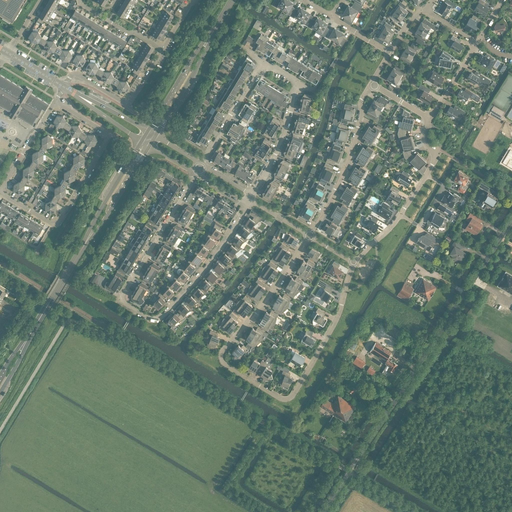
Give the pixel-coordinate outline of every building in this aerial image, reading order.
[(0,0),(0,14),(3,16),(2,18),(10,23),(11,21),(13,22),(22,7),(20,6),(23,0),(0,0)] [(134,4),(127,0),(125,0),(123,4),(131,8),(134,4)] [(283,9),(288,0),(281,0),(281,1),(279,0),(276,0),(273,5),(277,8),(278,6),(283,9)] [(291,7),(293,3),(288,0),(283,9),(288,11),(286,13),(290,16),(295,9),(291,7)] [(364,4),(363,4),(365,0),(355,0),(357,0),(354,4),(361,8),(364,4)] [(444,2),(439,11),(446,15),(451,6),(454,8),(456,4),(449,0),(446,0),(445,2),(444,2)] [(486,2),(484,1),(482,0),(479,0),(478,2),(479,2),(475,9),(484,15),(488,8),(484,5),(486,2)] [(408,11),(404,8),(406,5),(400,1),(398,4),(398,5),(395,9),(404,16),(407,13),(406,13),(408,11)] [(45,7),(53,12),(56,7),(48,2),(45,7)] [(131,8),(123,4),(120,8),(128,13),(131,8)] [(359,12),(361,8),(354,4),(352,8),(348,5),(345,10),(356,17),(359,12)] [(53,12),(45,7),(43,12),(50,16),(53,12)] [(300,7),(298,11),(295,9),(290,16),(294,18),(295,16),(300,19),(305,10),(300,7)] [(117,13),(125,18),(128,13),(120,8),(117,13)] [(390,13),(391,14),(389,17),(394,21),(396,18),(400,21),(402,19),(404,16),(395,9),(394,8),(390,13)] [(75,10),(71,18),(76,20),(80,13),(75,10)] [(310,13),(305,10),(300,19),(305,22),(304,24),(308,26),(312,19),(313,17),(309,15),(310,13)] [(351,25),(353,21),(356,17),(345,10),(342,15),(346,17),(344,21),(351,25)] [(174,15),(166,11),(163,16),(171,20),(174,15)] [(40,17),(47,21),(50,16),(43,12),(40,17)] [(80,23),(85,15),(80,13),(76,20),(80,23)] [(85,26),(90,18),(85,15),(80,23),(85,26)] [(161,20),(168,25),(171,20),(163,16),(161,20)] [(476,26),(477,27),(481,21),(473,16),(471,19),(470,18),(464,27),(469,30),(469,29),(473,31),(476,26)] [(90,29),(94,21),(90,18),(85,26),(90,29)] [(318,18),(315,21),(312,19),(308,26),(311,28),(313,27),(317,29),(323,21),(318,18)] [(505,27),(508,26),(507,23),(503,18),(500,20),(499,23),(497,22),(494,26),(496,31),(498,31),(499,31),(501,32),(503,30),(503,29),(505,28),(505,27)] [(168,25),(161,20),(158,25),(165,29),(168,25)] [(94,32),(99,24),(94,21),(90,29),(94,32)] [(317,29),(316,32),(320,35),(321,34),(325,36),(329,30),(325,27),(328,24),(323,21),(317,29)] [(438,27),(428,21),(426,24),(422,22),(421,24),(420,24),(418,27),(428,33),(431,28),(436,31),(438,27)] [(394,31),(390,29),(392,26),(386,22),(384,25),(384,26),(381,31),(391,37),(393,33),(394,31)] [(99,24),(94,32),(99,34),(103,27),(99,24)] [(165,29),(158,25),(155,29),(163,34),(165,29)] [(103,27),(99,34),(103,37),(108,29),(103,27)] [(428,33),(418,27),(416,30),(417,30),(415,32),(417,33),(416,35),(418,37),(418,38),(416,41),(423,45),(425,42),(424,41),(425,38),(428,33)] [(329,39),(330,37),(334,40),(340,31),(335,28),(332,32),(329,30),(325,36),(329,39)] [(108,29),(103,37),(108,40),(113,32),(108,29)] [(152,34),(160,39),(163,34),(155,29),(152,34)] [(29,36),(32,42),(38,31),(32,31),(29,36)] [(41,37),(38,31),(32,42),(38,42),(39,42),(41,37)] [(338,44),(342,47),(346,40),(342,38),(345,34),(340,31),(334,40),(339,43),(338,44)] [(378,36),(376,34),(374,35),(372,38),(381,43),(383,39),(388,42),(389,40),(391,37),(381,31),(378,36)] [(113,32),(108,40),(113,43),(117,35),(113,32)] [(261,51),(262,51),(267,41),(269,38),(264,35),(261,34),(258,40),(260,41),(257,47),(256,47),(262,50),(261,51)] [(117,35),(113,43),(117,46),(122,38),(117,35)] [(459,52),(463,46),(457,42),(459,39),(453,35),(451,39),(454,41),(451,47),(459,52)] [(48,40),(41,37),(39,42),(45,45),(48,40)] [(122,49),(127,41),(122,38),(117,46),(122,49)] [(54,41),(48,40),(45,45),(44,46),(48,51),(54,41)] [(57,46),(54,41),(48,51),(54,51),(57,46)] [(267,41),(262,51),(267,54),(267,53),(271,48),(273,49),(276,44),(277,43),(274,42),(272,41),(267,41)] [(155,47),(147,43),(144,48),(152,52),(155,47)] [(279,46),(276,44),(273,49),(276,51),(272,56),(277,60),(283,51),(278,47),(279,46)] [(406,47),(404,50),(414,56),(417,51),(419,52),(421,48),(417,45),(416,46),(414,45),(412,47),(408,45),(407,47),(406,47)] [(63,50),(57,46),(54,51),(60,55),(63,50)] [(141,52),(149,57),(152,52),(144,48),(141,52)] [(69,50),(63,50),(60,55),(63,61),(69,50)] [(72,55),(69,50),(63,61),(69,61),(72,55)] [(402,53),(403,53),(401,55),(406,58),(404,61),(410,64),(411,61),(414,56),(404,50),(402,53)] [(446,67),(450,68),(451,67),(452,60),(450,60),(452,55),(443,50),(439,56),(440,57),(439,64),(446,66),(446,67)] [(289,52),(288,54),(283,51),(277,60),(283,63),(286,57),(288,59),(292,53),(289,52)] [(149,57),(141,52),(138,57),(146,62),(149,57)] [(293,57),(294,55),(292,53),(288,59),(291,60),(288,66),(287,66),(292,69),(298,60),(293,57)] [(73,60),(76,65),(83,55),(76,54),(73,60)] [(482,54),(478,61),(482,63),(481,65),(485,67),(486,66),(490,68),(494,62),(495,63),(497,60),(491,56),(489,59),(482,54)] [(86,60),(83,55),(76,65),(83,65),(86,67),(89,62),(88,60),(86,60)] [(146,62),(138,57),(135,61),(143,66),(146,62)] [(252,61),(247,57),(242,66),(249,70),(252,72),(254,70),(249,66),(252,61)] [(307,62),(304,61),(303,63),(298,60),(292,69),(293,70),(293,69),(298,72),(301,66),(304,68),(307,63),(307,62)] [(132,66),(140,71),(143,66),(135,61),(132,66)] [(96,62),(89,62),(86,67),(89,73),(96,62)] [(95,73),(96,73),(99,68),(96,62),(89,73),(95,73)] [(308,79),(315,67),(310,64),(310,63),(307,62),(307,63),(304,68),(306,69),(303,75),(308,78),(307,79),(308,79)] [(246,76),(247,76),(248,76),(246,75),(249,70),(242,66),(239,70),(246,75),(246,76)] [(320,70),(315,67),(308,79),(308,78),(313,82),(314,81),(313,81),(317,76),(320,77),(321,75),(323,77),(326,72),(321,69),(320,70)] [(96,73),(102,76),(105,71),(99,68),(96,73)] [(405,71),(400,68),(398,71),(394,68),(393,70),(392,70),(390,73),(400,79),(403,74),(404,74),(405,71)] [(443,78),(440,76),(442,73),(434,68),(432,72),(433,72),(429,79),(439,86),(443,78)] [(243,80),(244,81),(245,80),(244,79),(246,76),(246,75),(239,70),(236,75),(244,80),(243,80)] [(102,77),(105,82),(111,72),(105,71),(102,76),(102,77)] [(111,82),(114,77),(111,72),(105,82),(111,82)] [(471,72),(467,78),(472,81),(471,82),(475,84),(475,83),(476,83),(479,79),(483,81),(484,79),(489,83),(491,80),(480,73),(479,76),(471,72)] [(388,76),(389,77),(387,79),(392,81),(390,84),(396,87),(398,84),(397,84),(400,79),(390,73),(388,76)] [(49,104),(36,96),(31,93),(33,90),(26,86),(24,89),(0,74),(0,105),(10,112),(9,115),(15,119),(17,116),(32,125),(42,109),(45,111),(49,104)] [(240,85),(241,86),(242,85),(241,84),(243,80),(244,80),(236,75),(233,80),(241,84),(240,85)] [(111,82),(117,86),(120,81),(114,77),(111,82)] [(238,89),(240,85),(241,84),(233,80),(231,78),(228,83),(230,84),(238,89),(239,90),(239,89),(238,89)] [(117,86),(120,92),(127,81),(120,81),(117,86)] [(126,92),(129,87),(130,87),(127,81),(120,92),(126,92)] [(261,95),(262,93),(268,84),(262,81),(263,81),(260,85),(257,84),(253,90),(261,95)] [(235,94),(236,95),(236,94),(235,93),(238,89),(230,84),(228,89),(235,93),(235,94)] [(273,85),(272,87),(268,84),(262,93),(267,96),(273,87),(274,86),(273,85)] [(433,96),(428,93),(430,89),(421,84),(419,87),(424,90),(419,98),(428,104),(433,96)] [(278,90),(279,89),(278,88),(277,89),(273,87),(267,96),(272,99),(277,90),(278,90)] [(232,99),(233,99),(234,99),(232,98),(235,94),(235,93),(228,89),(226,88),(223,92),(232,98),(232,99)] [(458,94),(457,95),(461,98),(460,99),(464,101),(465,100),(466,101),(468,96),(472,99),(473,97),(478,100),(480,97),(470,91),(468,94),(461,89),(460,90),(459,90),(457,93),(458,94)] [(282,92),(283,91),(282,91),(281,92),(278,90),(277,90),(272,99),(276,101),(282,92)] [(231,103),(230,102),(232,99),(232,98),(223,92),(220,97),(230,103),(231,103)] [(282,92),(276,101),(275,103),(280,106),(279,108),(282,110),(285,112),(287,104),(286,103),(287,102),(284,100),(287,96),(282,92)] [(301,99),(301,100),(301,103),(310,105),(312,99),(312,95),(305,93),(304,94),(305,94),(304,97),(302,97),(301,97),(301,98),(300,98),(300,99),(301,99)] [(373,102),(371,105),(381,111),(384,106),(385,106),(388,100),(381,96),(377,101),(374,100),(373,102)] [(233,105),(231,103),(230,103),(220,97),(215,105),(217,106),(222,110),(226,104),(231,107),(233,105)] [(353,105),(344,102),(344,101),(338,99),(337,102),(344,103),(342,112),(354,115),(355,110),(354,110),(354,108),(353,108),(353,105)] [(246,103),(242,108),(252,114),(255,109),(257,111),(259,108),(252,103),(250,106),(246,103)] [(309,111),(310,105),(301,103),(300,106),(299,106),(299,107),(298,107),(298,108),(299,108),(299,109),(301,109),(301,110),(302,110),(301,113),(300,113),(308,115),(309,111)] [(369,108),(368,110),(372,113),(371,116),(376,119),(378,116),(381,111),(371,105),(369,108)] [(506,112),(494,105),(489,113),(501,120),(506,112)] [(209,112),(212,114),(212,115),(220,119),(223,121),(224,119),(219,115),(222,110),(217,106),(215,109),(212,107),(209,112)] [(450,106),(446,113),(451,115),(450,117),(454,119),(454,118),(455,118),(458,114),(461,116),(462,114),(464,115),(465,112),(459,108),(458,111),(450,106)] [(242,109),(239,114),(244,116),(242,119),(249,123),(253,115),(252,114),(242,108),(242,109)] [(410,113),(404,109),(402,116),(404,116),(402,122),(413,124),(414,120),(413,119),(414,118),(409,117),(409,113),(410,113)] [(352,120),(352,119),(354,115),(342,112),(339,121),(346,122),(347,119),(352,120)] [(54,121),(57,126),(63,116),(57,115),(54,121)] [(217,125),(218,124),(217,124),(220,119),(212,115),(209,119),(217,124),(216,125),(217,125)] [(57,126),(63,126),(66,121),(63,116),(57,126)] [(308,123),(309,119),(299,116),(300,117),(299,120),(298,119),(298,120),(296,119),(296,120),(295,120),(295,121),(295,122),(296,122),(295,125),(304,128),(304,127),(307,128),(309,124),(308,123)] [(280,126),(280,125),(278,125),(279,124),(278,124),(280,121),(281,121),(274,117),(272,120),(270,123),(269,125),(277,130),(278,128),(279,128),(280,127),(280,126)] [(214,129),(215,130),(215,129),(214,128),(216,125),(217,124),(209,119),(206,124),(214,128),(214,129)] [(63,126),(69,130),(72,125),(66,121),(63,126)] [(211,134),(212,135),(212,134),(211,133),(214,129),(214,128),(206,124),(204,122),(201,127),(211,133),(211,134)] [(230,127),(240,133),(242,130),(244,131),(247,126),(240,122),(238,125),(234,123),(234,122),(231,127),(230,127)] [(406,129),(411,130),(411,129),(413,124),(402,122),(401,127),(399,127),(398,133),(404,133),(406,129)] [(348,136),(349,131),(349,129),(344,128),(345,125),(339,123),(338,126),(340,127),(338,132),(338,133),(348,136)] [(27,134),(22,131),(22,130),(22,131),(17,128),(17,127),(12,124),(11,124),(12,125),(9,129),(8,129),(9,130),(6,134),(6,133),(6,134),(4,138),(3,138),(0,143),(0,144),(0,143),(5,146),(5,147),(6,147),(11,150),(10,150),(11,150),(16,153),(16,152),(19,148),(21,144),(22,144),(22,143),(24,139),(27,134),(28,134),(27,134)] [(69,130),(72,136),(79,125),(73,125),(72,125),(69,130)] [(72,136),(79,136),(82,131),(82,130),(79,125),(72,136)] [(267,128),(265,131),(263,134),(270,138),(270,137),(271,135),(272,135),(274,135),(274,136),(275,136),(275,135),(276,135),(276,134),(275,134),(275,133),(277,130),(269,125),(267,128)] [(294,135),(293,135),(301,138),(302,134),(304,128),(295,125),(294,128),(293,128),(292,129),(292,130),(293,131),(294,131),(294,132),(295,132),(294,135)] [(381,129),(382,127),(377,125),(376,126),(374,129),(369,126),(369,127),(368,127),(365,131),(375,136),(376,137),(381,129)] [(206,137),(209,139),(210,138),(209,137),(211,134),(211,133),(201,127),(198,132),(201,133),(206,136),(206,137)] [(242,135),(240,133),(230,127),(230,128),(227,133),(228,133),(233,137),(230,142),(235,145),(239,139),(239,140),(242,135)] [(79,136),(85,140),(88,135),(82,131),(79,136)] [(371,146),(376,137),(375,136),(365,131),(363,135),(364,135),(363,137),(367,139),(366,142),(371,146)] [(334,141),(340,143),(341,140),(346,141),(346,140),(347,140),(348,136),(338,133),(338,132),(336,132),(334,141)] [(187,133),(184,137),(190,141),(193,136),(187,133)] [(202,144),(206,137),(206,136),(201,133),(196,142),(201,145),(200,146),(205,150),(206,150),(205,149),(207,147),(202,144)] [(413,142),(412,137),(411,137),(411,136),(406,138),(404,133),(398,133),(399,140),(401,139),(403,145),(413,142)] [(85,140),(88,145),(94,134),(88,134),(88,135),(85,140)] [(97,140),(94,134),(88,145),(94,145),(97,140)] [(48,135),(42,138),(53,144),(53,138),(48,135)] [(288,144),(287,147),(296,150),(299,152),(303,140),(293,137),(291,142),(289,141),(288,141),(288,142),(287,142),(287,143),(288,143),(288,144)] [(42,144),(47,147),(53,144),(42,138),(42,144)] [(272,142),(265,138),(263,141),(261,144),(262,144),(260,147),(268,152),(270,149),(271,149),(272,148),(272,147),(271,147),(271,146),(270,146),(270,145),(269,145),(271,142),(272,142)] [(409,149),(414,148),(414,147),(414,146),(413,142),(403,145),(404,150),(403,151),(405,157),(410,154),(409,149)] [(339,145),(333,143),(330,152),(342,156),(343,152),(342,152),(343,150),(338,148),(339,145)] [(42,144),(39,150),(44,154),(47,147),(42,144)] [(267,154),(266,154),(268,152),(260,147),(258,145),(255,149),(255,150),(256,152),(255,155),(262,159),(261,159),(263,156),(264,156),(265,157),(266,157),(267,156),(267,155),(267,154)] [(284,151),(284,152),(285,152),(286,153),(287,154),(285,157),(285,156),(285,157),(292,160),(293,156),(296,150),(287,147),(286,150),(285,150),(284,150),(284,151)] [(369,147),(368,149),(363,147),(362,148),(359,152),(370,158),(375,150),(369,147)] [(511,148),(510,148),(503,161),(511,166),(511,148)] [(44,154),(39,150),(38,150),(33,153),(43,160),(44,154)] [(216,162),(219,164),(224,156),(221,154),(218,152),(216,150),(212,157),(215,158),(214,159),(215,159),(214,161),(214,162),(215,162),(215,163),(215,162),(216,162)] [(340,161),(342,156),(330,152),(326,161),(334,164),(334,163),(335,164),(336,161),(339,162),(339,160),(340,161)] [(357,156),(357,157),(361,160),(359,163),(365,166),(370,158),(359,152),(357,156)] [(38,163),(43,160),(33,153),(33,160),(38,163)] [(409,162),(411,161),(415,165),(422,157),(419,154),(418,154),(417,153),(414,157),(410,154),(405,157),(409,162)] [(84,163),(85,157),(79,154),(74,157),(84,163)] [(304,155),(300,165),(304,167),(308,156),(304,155)] [(224,156),(219,164),(224,167),(229,158),(224,156)] [(74,163),(79,166),(84,163),(74,157),(74,163)] [(426,168),(426,169),(422,166),(426,162),(425,161),(425,160),(422,157),(415,165),(419,169),(418,170),(423,175),(426,168)] [(234,162),(232,160),(229,158),(224,167),(227,168),(227,169),(226,169),(227,169),(227,170),(228,170),(229,170),(230,168),(230,169),(231,168),(233,169),(233,170),(237,163),(234,162)] [(291,167),(292,164),(283,159),(283,160),(284,160),(282,163),(281,163),(280,162),(279,162),(279,163),(278,163),(278,164),(279,165),(277,168),(286,172),(289,166),(291,167)] [(33,160),(29,166),(34,169),(38,163),(33,160)] [(246,166),(238,161),(237,163),(233,170),(236,171),(235,172),(236,172),(235,173),(235,174),(235,175),(236,175),(237,175),(240,176),(245,168),(246,166)] [(75,172),(79,166),(74,163),(70,169),(75,172)] [(334,177),(335,172),(335,171),(330,168),(332,165),(326,163),(322,171),(334,177)] [(34,169),(29,166),(23,169),(34,175),(34,169)] [(355,168),(352,172),(363,178),(368,170),(362,167),(360,170),(356,167),(355,168)] [(245,168),(240,176),(245,179),(250,171),(245,168)] [(274,173),(275,173),(276,174),(277,175),(275,178),(275,177),(274,177),(282,181),(283,178),(286,172),(277,168),(276,171),(275,171),(274,171),(274,172),(274,173)] [(23,169),(23,175),(24,175),(29,178),(34,175),(23,169)] [(75,173),(75,172),(70,169),(65,172),(75,179),(75,173)] [(161,174),(169,179),(171,180),(173,176),(162,170),(161,169),(160,169),(160,170),(159,170),(156,176),(159,178),(161,174)] [(408,178),(408,177),(410,174),(403,170),(401,173),(398,171),(393,179),(407,187),(411,181),(408,178)] [(464,175),(459,170),(457,174),(457,175),(457,176),(456,176),(455,178),(455,179),(462,183),(458,190),(464,193),(468,187),(464,184),(466,181),(467,182),(469,179),(468,178),(464,175)] [(253,173),(250,171),(245,179),(248,181),(248,182),(248,183),(249,183),(250,183),(250,182),(251,181),(252,181),(254,182),(254,183),(258,176),(256,174),(253,173)] [(331,181),(334,177),(322,171),(318,180),(324,183),(325,180),(330,182),(331,181)] [(64,179),(69,182),(70,182),(75,179),(65,172),(64,179)] [(350,176),(349,177),(354,180),(352,183),(358,186),(363,178),(352,172),(350,176)] [(24,175),(20,181),(25,184),(29,178),(24,175)] [(166,184),(169,186),(177,190),(179,188),(180,188),(180,187),(181,187),(181,186),(180,186),(180,185),(179,185),(181,181),(173,176),(171,180),(169,179),(166,184)] [(65,188),(69,182),(64,179),(61,185),(65,188)] [(268,185),(266,188),(275,193),(278,188),(278,187),(280,184),(273,180),(273,181),(272,184),(271,183),(271,184),(269,183),(268,183),(268,184),(267,184),(267,185),(268,185)] [(25,184),(20,181),(14,184),(25,191),(25,184)] [(314,181),(310,189),(313,190),(316,192),(324,196),(326,192),(325,192),(326,190),(321,188),(323,185),(317,182),(314,181)] [(14,184),(14,191),(19,194),(25,191),(14,184)] [(66,188),(65,188),(61,185),(55,188),(66,194),(66,188)] [(191,192),(192,192),(193,193),(196,195),(199,196),(204,188),(201,187),(201,186),(201,185),(200,185),(199,185),(198,187),(195,185),(191,192)] [(400,190),(392,185),(389,191),(391,192),(385,201),(392,205),(394,202),(397,204),(398,203),(400,200),(399,200),(402,196),(398,193),(400,190)] [(177,190),(169,186),(166,190),(174,195),(177,190)] [(346,187),(343,191),(353,197),(356,192),(357,193),(359,190),(354,186),(352,189),(347,186),(346,187)] [(479,204),(478,205),(484,209),(487,204),(492,207),(494,203),(493,203),(495,201),(496,201),(498,198),(494,196),(496,193),(495,192),(493,191),(493,190),(489,187),(487,191),(488,192),(482,201),(482,200),(479,204)] [(55,188),(55,192),(55,194),(60,197),(66,194),(55,188)] [(204,188),(199,196),(204,199),(209,191),(204,188)] [(263,192),(263,193),(265,194),(264,194),(265,195),(263,198),(263,197),(269,202),(271,199),(275,193),(266,188),(265,191),(264,191),(263,191),(263,192)] [(174,195),(166,190),(164,194),(172,199),(174,195)] [(313,190),(308,199),(314,202),(316,199),(320,201),(321,200),(322,200),(324,196),(316,192),(313,190)] [(212,193),(209,191),(204,199),(207,201),(206,201),(209,203),(212,204),(216,197),(213,196),(214,194),(214,193),(213,193),(213,192),(212,192),(212,193)] [(343,191),(343,192),(341,195),(342,196),(341,197),(345,200),(344,202),(349,206),(351,203),(350,202),(353,197),(343,191)] [(451,207),(455,201),(456,202),(460,196),(454,193),(453,195),(449,192),(447,196),(444,195),(441,201),(451,207)] [(55,194),(51,200),(56,203),(60,197),(55,194)] [(172,199),(164,194),(161,199),(169,204),(172,199)] [(220,198),(219,199),(216,197),(212,204),(214,206),(217,208),(217,207),(220,209),(225,201),(222,199),(222,198),(221,197),(220,198)] [(169,204),(161,199),(158,203),(166,208),(169,204)] [(51,200),(46,203),(56,210),(56,204),(56,203),(51,200)] [(225,201),(220,209),(225,212),(230,204),(225,201)] [(315,211),(316,210),(311,207),(313,204),(307,201),(303,209),(304,210),(314,215),(316,211),(315,211)] [(391,214),(391,213),(392,211),(388,209),(390,205),(383,201),(381,205),(380,204),(376,210),(378,212),(377,213),(387,219),(388,217),(389,217),(391,214)] [(46,203),(46,210),(51,213),(56,210),(46,203)] [(166,208),(158,203),(156,207),(164,212),(166,208)] [(440,203),(437,208),(443,212),(446,207),(440,203)] [(7,204),(2,211),(7,214),(11,207),(7,204)] [(233,206),(230,204),(225,212),(228,214),(230,216),(233,217),(237,210),(234,208),(235,207),(235,206),(234,205),(233,205),(233,206)] [(183,210),(182,213),(190,218),(193,212),(195,209),(188,205),(186,208),(185,208),(184,207),(183,208),(183,209),(183,210)] [(337,206),(334,210),(345,216),(350,208),(344,205),(342,208),(338,205),(337,206)] [(11,207),(7,214),(11,217),(16,209),(11,207)] [(164,212),(156,207),(153,212),(161,217),(164,212)] [(16,209),(11,217),(16,220),(20,212),(16,209)] [(304,210),(303,209),(298,217),(303,220),(305,217),(310,220),(310,219),(311,219),(314,215),(304,210)] [(246,219),(243,223),(248,226),(251,228),(263,217),(251,210),(249,214),(254,217),(252,219),(249,217),(248,220),(246,219)] [(332,214),(331,216),(336,218),(334,221),(340,225),(345,216),(334,210),(332,214)] [(20,212),(16,220),(14,222),(19,225),(25,215),(20,212)] [(151,214),(148,220),(155,224),(157,221),(158,222),(159,222),(160,221),(160,220),(159,220),(161,217),(153,212),(151,215),(151,214)] [(444,218),(440,215),(440,214),(438,214),(435,212),(433,217),(432,219),(435,220),(433,224),(439,228),(439,227),(445,227),(445,223),(442,221),(444,218)] [(476,234),(482,224),(475,219),(477,216),(471,212),(468,218),(471,220),(468,225),(467,226),(473,230),(472,232),(476,234)] [(178,217),(179,218),(180,218),(178,222),(185,226),(186,223),(187,223),(190,218),(182,213),(180,215),(179,215),(178,215),(178,216),(178,217)] [(25,215),(19,225),(24,228),(25,225),(30,218),(25,215)] [(366,225),(365,227),(374,232),(379,225),(376,223),(378,220),(373,217),(371,220),(366,217),(364,220),(364,222),(364,224),(366,225)] [(30,218),(25,225),(30,228),(34,221),(30,218)] [(34,231),(39,223),(34,221),(30,228),(34,231)] [(219,239),(222,235),(220,234),(221,231),(219,230),(222,225),(216,221),(211,234),(215,236),(214,236),(219,239)] [(147,222),(145,225),(143,227),(144,227),(142,230),(150,235),(152,232),(153,232),(154,232),(154,231),(154,230),(153,230),(152,229),(154,226),(147,222)] [(34,231),(34,232),(33,234),(37,237),(39,234),(41,236),(45,230),(42,228),(44,226),(39,223),(34,231)] [(334,235),(334,234),(336,236),(341,228),(333,223),(331,226),(327,223),(326,224),(322,228),(325,231),(326,230),(334,235)] [(171,229),(172,229),(170,232),(178,237),(182,231),(183,228),(176,224),(174,228),(173,227),(172,227),(171,227),(171,228),(171,229)] [(240,228),(237,232),(242,235),(245,237),(254,229),(251,228),(248,226),(246,228),(244,227),(242,229),(240,228)] [(137,233),(139,235),(147,239),(150,235),(142,230),(139,229),(137,233)] [(167,237),(168,238),(166,241),(173,245),(175,242),(178,237),(170,232),(168,235),(167,234),(167,235),(166,235),(166,236),(167,237)] [(213,248),(216,244),(213,243),(215,240),(213,239),(214,236),(215,236),(211,234),(209,232),(205,242),(205,243),(208,245),(210,246),(213,248)] [(298,239),(287,232),(286,232),(286,233),(285,238),(283,242),(289,245),(291,242),(295,245),(298,239)] [(353,245),(358,247),(358,246),(359,247),(362,241),(361,240),(362,239),(361,238),(363,235),(357,232),(355,235),(355,234),(350,241),(354,243),(353,245)] [(137,239),(145,244),(147,239),(139,235),(137,239)] [(234,237),(231,241),(236,244),(239,246),(245,241),(247,243),(250,241),(248,239),(245,237),(242,235),(240,238),(238,236),(236,238),(234,237)] [(438,239),(431,235),(429,238),(423,235),(418,238),(419,238),(416,242),(421,245),(421,246),(423,247),(424,247),(429,249),(431,246),(432,246),(434,242),(435,243),(436,243),(435,242),(438,239)] [(134,243),(142,248),(145,244),(137,239),(134,243)] [(205,243),(205,242),(203,241),(199,251),(202,254),(204,255),(206,257),(209,253),(207,252),(209,249),(208,249),(210,246),(208,245),(205,243)] [(462,251),(463,249),(461,248),(463,245),(455,241),(452,246),(454,248),(451,253),(454,255),(453,257),(457,259),(458,258),(461,260),(462,258),(463,258),(465,255),(464,254),(465,253),(462,251)] [(132,248),(140,253),(142,248),(134,243),(132,248)] [(160,248),(158,251),(167,256),(170,251),(170,250),(172,248),(165,243),(163,247),(161,246),(160,246),(160,247),(159,247),(159,248),(160,248)] [(288,247),(282,243),(280,246),(276,250),(275,250),(278,252),(286,258),(290,252),(286,250),(288,247)] [(228,246),(225,250),(229,253),(230,253),(233,255),(242,248),(239,246),(236,244),(234,247),(231,245),(230,247),(228,246)] [(312,255),(311,258),(310,258),(317,262),(318,259),(317,258),(320,253),(311,247),(308,253),(312,255)] [(129,252),(137,257),(140,253),(132,248),(129,252)] [(199,251),(196,249),(192,260),(195,262),(199,266),(202,262),(200,260),(202,258),(204,255),(202,254),(199,251)] [(155,256),(157,257),(154,260),(161,265),(163,262),(167,256),(158,251),(157,254),(156,254),(155,254),(155,255),(155,256)] [(126,256),(134,261),(137,257),(129,252),(126,256)] [(272,259),(277,263),(278,263),(277,263),(279,260),(283,263),(286,258),(278,252),(275,257),(274,256),(272,259)] [(221,254),(218,258),(223,262),(226,264),(236,257),(233,255),(230,253),(229,253),(228,255),(225,254),(223,256),(221,254)] [(121,260),(132,266),(134,261),(126,256),(124,255),(121,260)] [(192,274),(195,271),(193,269),(195,267),(193,265),(195,262),(192,260),(190,258),(185,268),(188,271),(192,274)] [(130,269),(132,266),(121,260),(121,259),(120,260),(118,263),(118,264),(120,265),(120,266),(118,269),(125,273),(127,270),(129,271),(130,271),(130,270),(131,270),(131,269),(130,269)] [(309,260),(308,263),(304,260),(300,266),(309,271),(312,266),(313,267),(315,263),(309,260)] [(264,268),(263,267),(263,268),(274,276),(278,270),(274,268),(276,265),(276,266),(276,265),(270,261),(268,264),(264,268)] [(338,268),(340,265),(334,261),(332,265),(333,266),(329,272),(332,274),(331,275),(332,277),(336,279),(337,279),(338,277),(339,278),(340,276),(341,276),(341,275),(342,275),(342,274),(342,273),(343,271),(338,268)] [(220,273),(229,266),(226,264),(223,262),(221,264),(219,262),(217,265),(215,263),(212,267),(216,270),(217,270),(220,273)] [(153,263),(151,266),(150,265),(149,265),(148,265),(148,266),(148,267),(148,268),(147,270),(155,275),(158,270),(160,267),(153,263)] [(185,283),(188,279),(186,277),(188,275),(186,273),(188,271),(185,268),(183,266),(181,269),(180,269),(178,269),(177,270),(177,271),(178,273),(179,273),(179,274),(178,276),(181,279),(185,283)] [(312,273),(309,271),(300,266),(297,271),(301,273),(300,276),(299,276),(305,280),(307,277),(312,273)] [(263,268),(261,274),(259,277),(265,281),(266,281),(265,280),(267,278),(271,281),(274,276),(263,268)] [(143,275),(144,275),(145,276),(143,280),(150,284),(152,281),(155,275),(147,270),(145,273),(144,273),(143,273),(143,274),(143,275)] [(208,271),(205,275),(210,279),(213,281),(222,275),(220,273),(217,270),(216,270),(215,273),(212,271),(210,273),(208,271)] [(123,280),(122,279),(124,275),(117,271),(115,274),(112,280),(120,285),(122,282),(123,282),(124,282),(124,281),(124,280),(123,280)] [(511,294),(511,274),(506,271),(497,285),(511,294)] [(178,291),(181,287),(179,286),(181,283),(179,281),(181,279),(178,276),(176,274),(171,284),(174,287),(178,291)] [(302,284),(304,281),(297,277),(297,278),(296,280),(292,278),(289,283),(297,288),(298,288),(300,290),(301,290),(304,285),(302,284)] [(415,292),(428,300),(437,287),(423,278),(415,292)] [(201,280),(198,284),(203,287),(206,290),(215,283),(213,281),(210,279),(208,281),(205,279),(203,282),(201,280)] [(264,283),(258,279),(256,281),(257,282),(253,287),(262,293),(265,288),(262,285),(263,283),(264,283)] [(106,288),(107,288),(114,293),(116,289),(117,290),(118,290),(119,290),(119,289),(119,288),(118,288),(120,285),(112,280),(110,283),(107,282),(106,283),(105,284),(105,285),(105,286),(105,287),(106,288)] [(136,287),(137,287),(135,290),(143,295),(147,289),(148,286),(142,282),(139,285),(138,285),(138,284),(137,284),(137,285),(136,285),(136,286),(136,287)] [(170,299),(174,296),(172,294),(174,292),(172,289),(174,287),(171,284),(169,282),(163,292),(170,299)] [(287,293),(294,297),(295,294),(300,290),(301,290),(300,290),(298,288),(297,288),(289,283),(285,288),(289,291),(288,294),(287,293)] [(404,283),(397,295),(406,301),(414,288),(404,283)] [(8,290),(0,284),(0,295),(3,297),(8,290)] [(249,291),(246,294),(252,298),(253,298),(252,298),(254,295),(258,298),(262,293),(253,287),(251,285),(250,285),(251,285),(249,291)] [(331,289),(326,286),(324,289),(325,290),(321,296),(325,299),(325,300),(325,301),(325,302),(326,302),(326,303),(327,303),(328,303),(329,302),(330,300),(332,301),(334,296),(331,294),(332,293),(330,292),(331,289)] [(194,288),(191,292),(196,296),(199,298),(208,292),(206,290),(203,287),(201,290),(198,288),(196,290),(194,288)] [(132,295),(133,296),(131,299),(138,303),(139,304),(140,304),(141,304),(142,303),(143,302),(143,301),(144,300),(142,298),(143,295),(135,290),(133,293),(133,292),(132,292),(132,293),(131,293),(131,294),(132,294),(132,295)] [(159,311),(165,305),(163,303),(165,301),(163,299),(165,296),(160,291),(155,301),(155,302),(154,303),(158,307),(157,308),(159,311)] [(288,307),(289,301),(291,298),(285,294),(285,295),(284,297),(279,295),(276,300),(288,307)] [(187,296),(184,300),(188,304),(191,306),(201,300),(199,298),(196,296),(194,298),(191,296),(189,298),(187,296)] [(238,302),(237,301),(237,302),(248,310),(252,305),(248,302),(250,300),(251,301),(251,300),(245,296),(243,298),(238,302)] [(287,307),(288,308),(288,307),(276,300),(273,306),(277,308),(276,311),(275,310),(275,311),(281,315),(283,311),(287,307)] [(235,308),(233,310),(239,315),(239,314),(240,312),(244,315),(248,310),(237,302),(238,302),(235,308)] [(180,304),(177,308),(184,315),(194,308),(191,306),(188,304),(186,306),(184,304),(182,306),(180,304)] [(327,318),(322,315),(324,312),(318,308),(316,311),(317,312),(313,319),(313,320),(313,321),(313,322),(313,323),(313,324),(314,324),(314,325),(315,325),(317,322),(323,325),(327,318)] [(275,324),(276,318),(278,315),(272,311),(272,312),(271,314),(267,312),(263,317),(275,324)] [(179,314),(178,312),(176,314),(175,313),(173,315),(171,314),(168,317),(170,319),(168,320),(173,325),(175,323),(175,324),(186,318),(180,312),(179,314)] [(235,319),(237,317),(232,312),(229,315),(230,316),(226,320),(234,327),(238,322),(235,319)] [(270,328),(274,324),(275,324),(263,317),(260,322),(264,325),(263,327),(262,327),(270,333),(272,329),(270,328)] [(226,320),(224,318),(221,324),(219,326),(225,331),(224,331),(226,328),(230,332),(234,327),(226,320)] [(391,324),(385,333),(394,338),(399,342),(405,333),(391,324)] [(261,340),(263,334),(265,331),(258,328),(257,331),(253,328),(250,334),(261,341),(262,341),(261,340)] [(306,343),(306,342),(312,346),(316,339),(315,338),(315,337),(311,336),(313,331),(307,329),(306,333),(301,339),(302,340),(302,341),(302,342),(302,343),(303,343),(304,343),(305,343),(306,343)] [(219,337),(216,336),(218,333),(211,330),(209,333),(212,335),(210,340),(207,341),(209,346),(212,345),(215,346),(215,347),(219,337)] [(256,345),(261,341),(250,334),(246,339),(250,341),(249,344),(248,344),(255,348),(256,345)] [(385,361),(386,361),(389,356),(391,352),(376,342),(370,351),(372,352),(379,357),(385,361)] [(235,358),(240,358),(245,352),(249,356),(253,348),(248,345),(246,347),(244,345),(241,347),(239,345),(232,353),(232,354),(232,353),(235,355),(235,358)] [(305,358),(293,350),(290,353),(293,355),(288,364),(293,367),(295,363),(300,366),(302,363),(305,358)] [(395,360),(389,356),(386,361),(385,361),(384,362),(387,364),(384,370),(389,373),(391,370),(394,372),(398,364),(394,362),(395,360)] [(260,376),(261,376),(261,375),(264,377),(264,380),(270,379),(269,376),(272,370),(269,369),(272,365),(268,363),(271,359),(268,357),(265,362),(261,368),(264,369),(260,376)] [(352,362),(361,367),(364,362),(356,357),(352,362)] [(255,372),(259,366),(261,368),(265,362),(262,360),(260,363),(254,359),(251,365),(248,366),(249,371),(252,370),(255,372)] [(370,366),(366,371),(373,375),(376,370),(370,366)] [(288,387),(292,377),(289,376),(290,373),(283,370),(282,374),(285,375),(283,381),(280,382),(282,387),(285,385),(288,387)] [(325,399),(320,406),(334,414),(344,399),(338,396),(333,404),(325,399)] [(346,422),(355,407),(344,399),(334,414),(346,422)]
